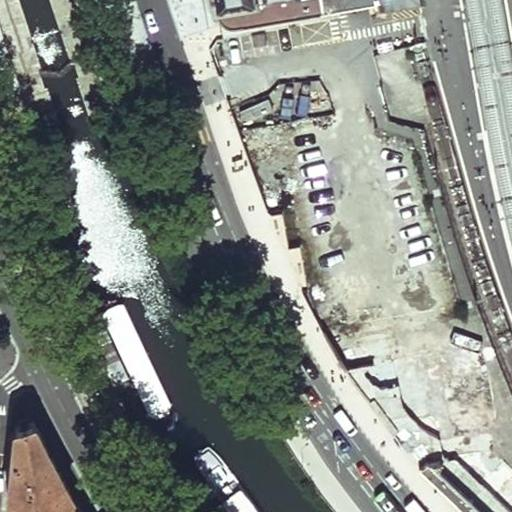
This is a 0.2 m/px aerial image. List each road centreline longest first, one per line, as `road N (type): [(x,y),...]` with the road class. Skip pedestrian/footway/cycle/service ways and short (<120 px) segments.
road 1 (primary): [(151,0),(201,165),(245,273),(344,436),(401,511)]
road 2 (primary): [(121,511),(40,365)]
